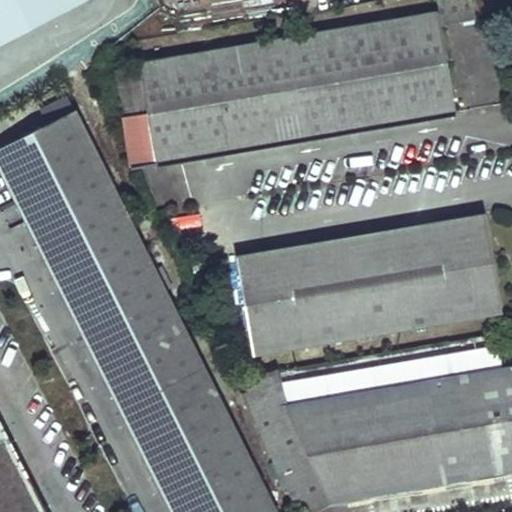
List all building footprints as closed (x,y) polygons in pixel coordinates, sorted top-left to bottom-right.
[(0,0),(0,39),(81,5),(78,0),(0,0)] [(114,71),(131,168),(456,111),(441,23),(476,18),(473,0),(435,0),(438,13),(138,64),(138,67),(114,71)] [(276,511),(75,114),(0,151),(0,171),(171,511),(276,511)] [(178,229),(206,223),(203,210),(175,215),(178,229)] [(503,315),(486,217),(238,260),(255,358),(503,315)] [(310,511),(328,503),(511,469),(511,366),(502,368),(496,334),(239,378),(246,392),(240,395),(297,511),(310,511)] [(0,511),(44,511),(0,426),(0,511)]
